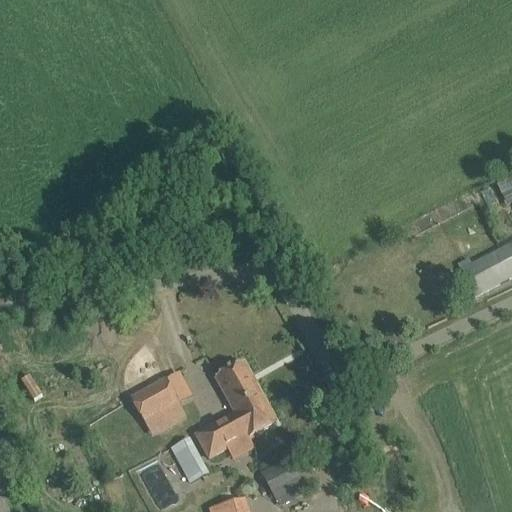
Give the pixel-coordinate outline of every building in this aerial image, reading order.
[(511,279),(511,245),(478,264),(475,258),(463,264),(466,269),(461,272),(474,299),(511,279)] [(215,380),(235,415),(239,422),(247,417),(243,409),(262,398),(243,364),(215,380)] [(166,380),(131,399),(146,426),(181,406),(166,380)] [(276,424),(262,398),(243,409),(247,417),(239,422),(235,415),(196,437),(209,461),(250,438),(276,424)] [(191,486),(207,476),(188,441),(171,450),(191,486)] [(291,459),(273,469),(262,475),(276,500),(305,484),(291,459)] [(226,511),(244,511),(242,502),(225,507),(226,511)]
